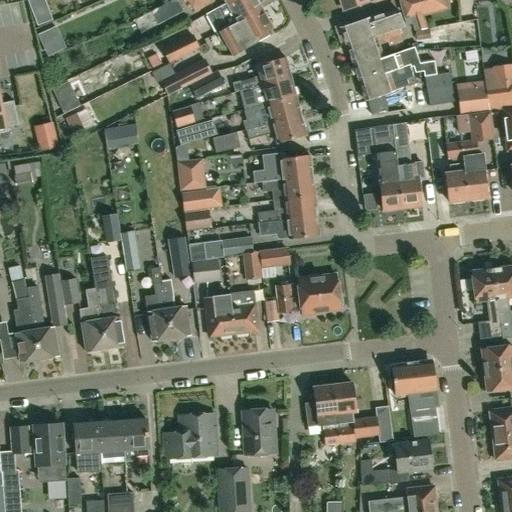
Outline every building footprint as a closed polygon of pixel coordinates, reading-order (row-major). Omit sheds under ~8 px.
[(139,34),(151,28),(182,12),(175,0),(172,0),(133,21),(139,34)] [(187,1),(194,12),(213,1),(212,0),(224,0),(226,3),(207,13),(226,3),(232,0),(186,0),(184,1),(185,2),(187,1)] [(216,34),(261,9),(258,3),(262,2),(260,0),(232,0),(226,3),(207,13),(205,14),(216,34)] [(338,0),(342,9),(369,0),(373,0),(374,2),(379,0),(338,0)] [(398,0),(404,18),(408,17),(409,20),(449,8),(446,0),(398,0)] [(261,9),(216,34),(221,45),(225,43),(231,56),(267,37),(264,32),(272,28),(261,9)] [(346,45),(397,28),(402,27),(396,10),(369,19),(369,18),(348,25),(347,22),(335,27),(340,42),(345,41),(346,45)] [(397,28),(346,45),(352,63),(356,62),(381,54),(378,44),(387,41),(388,45),(401,41),(397,28)] [(168,62),(199,48),(193,34),(162,49),(168,62)] [(352,63),(358,82),(409,64),(412,63),(415,73),(423,71),(423,76),(436,74),(434,61),(420,64),(414,47),(382,58),(381,54),(356,62),(352,63)] [(238,92),(290,78),(285,58),(256,65),(259,76),(232,84),(234,93),(238,91),(238,92)] [(166,95),(168,94),(211,72),(204,60),(185,69),(159,82),(166,95)] [(409,64),(358,82),(364,100),(415,83),(409,64)] [(511,64),(492,66),(493,68),(483,70),(489,111),(511,107),(511,64)] [(211,72),(168,94),(168,95),(188,86),(195,100),(224,85),(216,71),(211,73),(211,72)] [(448,73),(436,74),(423,76),(429,107),(453,102),(448,73)] [(266,104),(295,96),(290,78),(238,92),(244,110),(266,104)] [(460,115),(489,111),(485,87),(457,91),(460,115)] [(0,133),(7,132),(6,128),(7,128),(7,127),(18,125),(13,101),(2,103),(0,92),(0,133)] [(252,128),(300,116),(295,96),(266,104),(269,115),(243,122),(245,130),(252,128)] [(194,123),(189,106),(171,111),(176,128),(194,123)] [(511,108),(502,110),(507,153),(511,152),(511,166),(510,167),(511,184),(511,108)] [(487,197),(482,154),(477,155),(476,143),(491,141),(488,112),(468,115),(471,142),(461,143),(468,199),(487,197)] [(305,136),(300,116),(252,128),(245,130),(248,139),(273,132),(276,144),(305,136)] [(408,135),(406,122),(392,124),(394,137),(408,135)] [(104,129),(107,149),(138,144),(135,124),(104,129)] [(402,207),(395,151),(394,137),(392,124),(372,126),(382,210),(402,207)] [(215,153),(239,148),(236,133),(212,138),(215,153)] [(38,141),(40,150),(57,146),(55,136),(38,141)] [(468,199),(461,143),(446,144),(448,159),(452,158),(453,165),(449,165),(450,175),(445,175),(448,201),(468,199)] [(188,160),(186,144),(174,147),(176,161),(188,160)] [(421,205),(418,180),(423,179),(421,163),(412,164),(410,149),(395,151),(402,207),(421,205)] [(262,182),(311,176),(309,155),(279,159),(278,155),(263,157),(264,171),(255,174),(256,182),(261,182),(262,182)] [(180,191),(205,188),(202,159),(175,161),(180,191)] [(272,201),(284,199),(313,196),(311,176),(262,182),(261,182),(263,191),(271,190),(272,201)] [(208,209),(205,191),(180,194),(183,212),(208,209)] [(258,223),(316,216),(313,196),(284,199),(272,201),(274,212),(256,214),(258,223)] [(206,228),(211,227),(209,208),(208,209),(183,212),(186,230),(206,228)] [(117,214),(101,216),(105,243),(121,240),(117,214)] [(316,216),(258,223),(259,236),(276,234),(276,238),(279,240),(288,239),(288,240),(318,237),(316,216)] [(120,233),(124,256),(137,254),(133,231),(120,233)] [(242,254),(252,253),(252,252),(250,237),(220,241),(220,242),(206,244),(208,257),(222,255),(222,257),(242,254)] [(191,276),(189,260),(187,261),(184,238),(167,240),(173,278),(191,276)] [(259,252),(260,267),(289,263),(287,248),(259,252)] [(260,267),(259,252),(252,252),(252,253),(242,254),(245,280),(261,278),(260,267)] [(189,260),(191,276),(192,276),(193,284),(219,281),(216,259),(191,262),(191,260),(189,260)] [(511,266),(491,269),(501,338),(501,339),(511,338),(511,325),(510,325),(506,297),(511,296),(511,266)] [(161,280),(159,268),(151,269),(153,282),(152,282),(154,295),(145,297),(147,312),(146,313),(151,342),(170,339),(161,281),(161,280)] [(487,321),(477,323),(479,340),(501,338),(491,269),(471,271),(474,302),(485,300),(487,321)] [(51,328),(53,327),(66,325),(63,306),(59,281),(58,274),(43,276),(51,328)] [(277,300),(338,292),(336,276),(312,278),(311,276),(297,277),(298,284),(275,286),(277,300)] [(23,279),(11,283),(15,300),(17,310),(13,310),(16,333),(8,334),(7,322),(0,323),(0,339),(0,340),(3,359),(18,357),(19,363),(38,359),(36,344),(34,329),(31,314),(29,299),(27,288),(25,288),(23,279)] [(59,281),(63,306),(79,303),(75,279),(59,281)] [(161,280),(161,281),(170,339),(189,336),(185,307),(174,308),(170,279),(161,280)] [(27,288),(29,299),(31,314),(34,329),(36,344),(38,359),(57,356),(53,327),(51,328),(43,329),(39,298),(37,287),(27,288)] [(95,288),(104,349),(123,346),(117,303),(107,304),(104,287),(95,288)] [(88,307),(78,309),(85,352),(104,349),(95,288),(85,290),(88,307)] [(228,294),(233,334),(258,332),(255,305),(256,305),(254,290),(240,292),(241,293),(228,294)] [(338,292),(277,300),(278,314),(300,311),(301,317),(316,315),(316,312),(340,310),(338,292)] [(228,294),(202,297),(207,337),(233,334),(228,294)] [(278,321),(276,300),(264,302),(267,322),(278,321)] [(511,355),(510,345),(480,348),(482,370),(511,366),(511,355)] [(437,406),(432,366),(424,361),(390,365),(394,396),(415,393),(417,409),(437,406)] [(511,366),(482,370),(485,391),(511,388),(511,366)] [(333,385),(339,443),(354,441),(354,438),(377,435),(379,443),(392,441),(387,406),(374,408),(375,417),(352,420),(351,410),(356,410),(352,383),(333,385)] [(324,444),(339,443),(333,385),(312,388),(314,403),(303,404),(307,428),(322,427),(324,444)] [(511,397),(510,398),(511,407),(487,410),(490,436),(511,433),(511,397)] [(244,454),(274,452),(271,410),(242,412),(244,454)] [(164,458),(216,455),(214,414),(178,416),(179,432),(162,433),(164,458)] [(121,420),(124,462),(130,462),(135,457),(148,456),(147,449),(145,419),(121,420)] [(100,464),(102,464),(124,462),(121,420),(96,422),(98,452),(99,452),(100,464)] [(102,472),(102,464),(100,464),(99,452),(98,452),(96,422),(73,424),(75,454),(89,453),(90,473),(102,472)] [(38,482),(64,481),(63,462),(62,462),(59,424),(34,426),(35,437),(36,451),(38,482)] [(12,453),(13,452),(36,451),(35,437),(27,437),(27,427),(10,428),(12,451),(12,453)] [(511,433),(490,436),(493,461),(511,458),(511,433)] [(396,469),(396,473),(429,469),(426,440),(393,444),(396,469)] [(3,511),(20,511),(17,470),(15,470),(13,452),(12,453),(12,451),(0,452),(0,472),(1,472),(2,486),(3,511)] [(396,469),(372,471),(370,460),(359,461),(361,486),(397,482),(396,473),(396,469)] [(231,469),(233,511),(248,511),(247,486),(246,468),(231,469)] [(218,511),(233,511),(231,469),(216,470),(218,511)] [(499,504),(511,502),(511,477),(496,479),(499,504)] [(67,504),(79,504),(78,478),(65,478),(67,504)] [(407,496),(368,501),(368,511),(432,511),(436,511),(433,486),(406,489),(407,496)] [(107,506),(132,505),(131,492),(106,494),(107,506)] [(511,511),(511,502),(499,504),(499,511),(511,511)]
